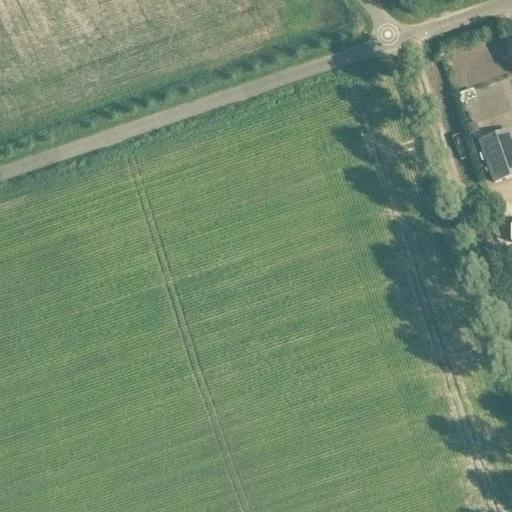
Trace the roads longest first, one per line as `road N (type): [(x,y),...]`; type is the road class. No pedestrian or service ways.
road 1 (unclassified): [(0,166),(399,37)]
road 2 (track): [(399,37),(511,378)]
